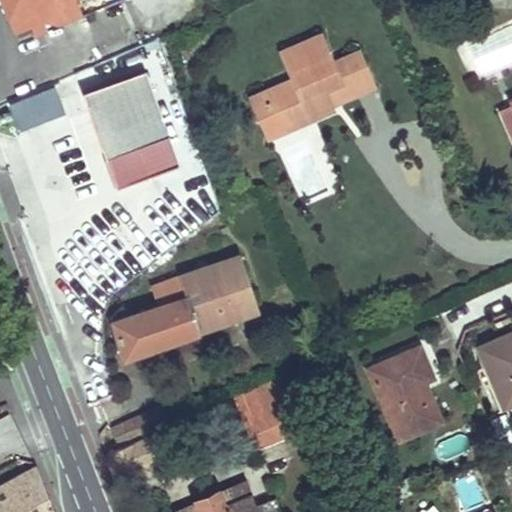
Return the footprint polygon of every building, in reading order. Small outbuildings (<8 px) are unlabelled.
[(44,0),(2,0),(15,31),(31,25),(35,34),(46,30),(43,21),(54,23),(44,0)] [(44,0),(54,23),(60,24),(74,19),(65,0),(44,0)] [(65,0),(74,19),(83,15),(77,0),(65,0)] [(333,63),(322,37),(284,52),(295,80),(252,98),(260,117),(273,112),(278,123),(308,111),(312,119),(332,110),(328,100),(339,96),(340,100),(374,85),(360,51),(333,63)] [(178,165),(144,70),(100,86),(134,180),(178,165)] [(134,180),(100,86),(58,102),(62,115),(76,118),(92,116),(105,150),(117,185),(118,187),(134,180)] [(511,109),(510,103),(499,107),(509,136),(511,135),(511,109)] [(312,119),(308,111),(278,123),(273,112),(260,117),(269,137),(312,119)] [(260,311),(240,255),(180,276),(200,331),(260,311)] [(200,331),(180,276),(152,286),(158,305),(114,320),(125,356),(200,331)] [(511,332),(479,347),(505,407),(511,403),(511,332)] [(428,369),(418,347),(369,369),(399,439),(440,421),(419,373),(428,369)] [(295,387),(289,373),(234,397),(255,448),(297,430),(284,393),(295,387)] [(149,432),(143,416),(112,430),(118,445),(149,432)] [(156,461),(146,436),(105,454),(115,479),(156,461)] [(55,511),(38,467),(0,488),(0,511),(55,511)] [(254,511),(243,484),(178,511),(254,511)]
